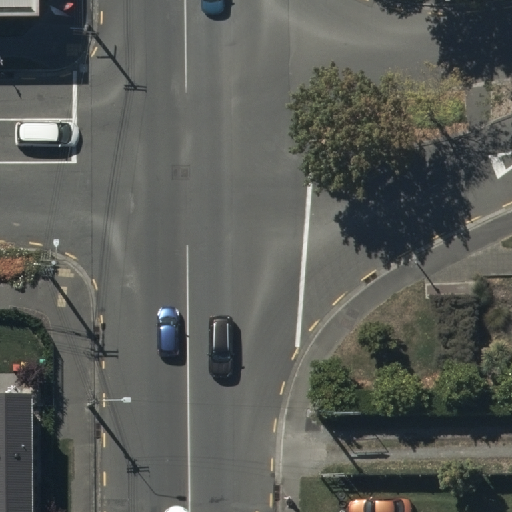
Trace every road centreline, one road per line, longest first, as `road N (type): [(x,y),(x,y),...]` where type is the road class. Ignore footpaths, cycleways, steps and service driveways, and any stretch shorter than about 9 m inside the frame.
road 1 (tertiary): [(186,163),(191,511)]
road 2 (tertiary): [(511,107),(309,164),(186,163)]
road 3 (tertiary): [(186,163),(0,162)]
road 4 (tertiary): [(184,0),(186,163)]
